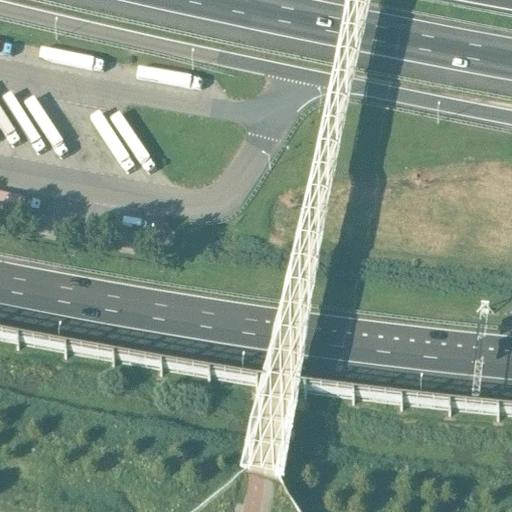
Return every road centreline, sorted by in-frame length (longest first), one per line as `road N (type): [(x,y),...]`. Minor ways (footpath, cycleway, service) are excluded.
road 1 (motorway): [(0,283),(273,333),(511,358)]
road 2 (motorway): [(207,0),(511,60)]
road 3 (motorway): [(304,77),(511,121)]
